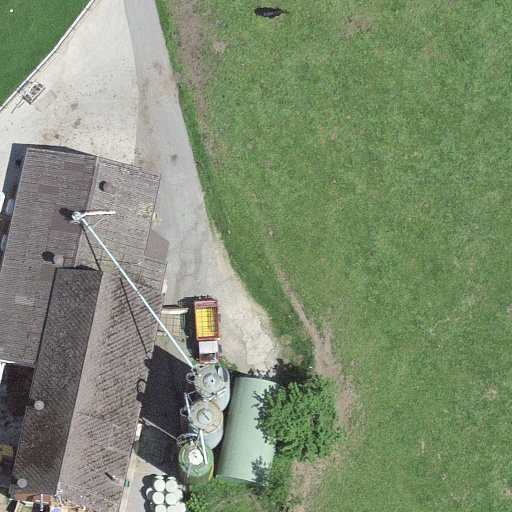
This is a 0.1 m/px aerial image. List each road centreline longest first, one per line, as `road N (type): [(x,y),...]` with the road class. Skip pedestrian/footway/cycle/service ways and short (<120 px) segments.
road 1 (track): [(196,236),(141,0)]
road 2 (track): [(0,132),(44,103),(163,90)]
